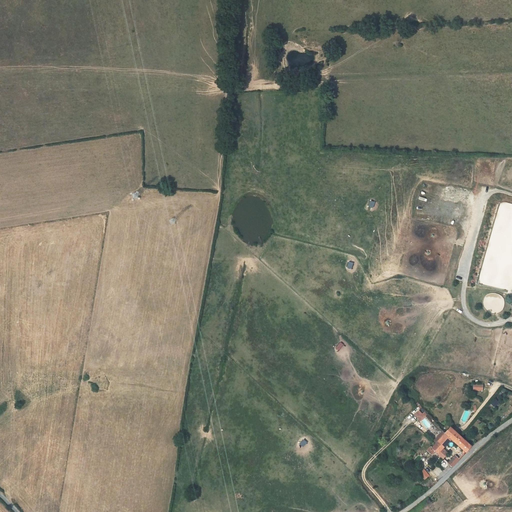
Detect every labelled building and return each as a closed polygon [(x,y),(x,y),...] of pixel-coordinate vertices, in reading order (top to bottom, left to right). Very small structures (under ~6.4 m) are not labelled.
[(419,411),(414,416),(420,422),(427,415),(425,413),(422,415),(419,411)] [(471,446),(450,427),(445,433),(451,439),(464,450),(466,452),(471,446)] [(445,433),(443,432),(436,439),(437,441),(445,433)] [(437,441),(431,448),(435,451),(443,458),(447,453),(442,448),(451,439),(445,433),(437,441)] [(455,455),(448,463),(452,466),(459,459),(455,455)] [(417,472),(424,480),(429,475),(423,468),(417,472)] [(431,502),(428,498),(421,503),(410,511),(409,511),(418,511),(421,509),(431,502)]
